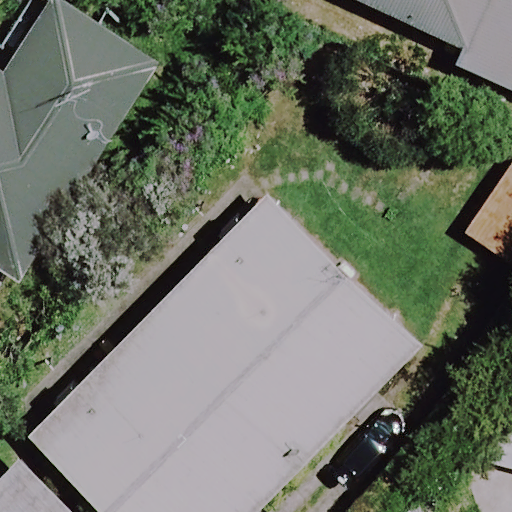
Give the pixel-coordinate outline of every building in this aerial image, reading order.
[(0,262),(21,276),(153,62),(53,0),(44,0),(0,72),(0,262)] [(511,0),(398,0),(481,38),(473,54),(511,72),(511,0)] [(511,160),(458,230),(511,270),(511,160)] [(255,511),(419,346),(264,194),(27,435),(105,511),(255,511)] [(0,511),(56,511),(0,454),(0,511)]
